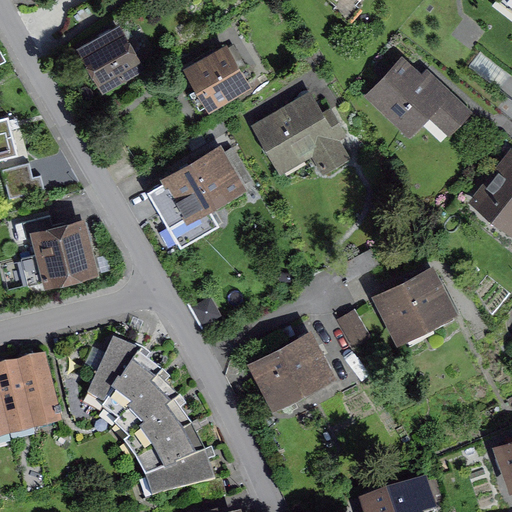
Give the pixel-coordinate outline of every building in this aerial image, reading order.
[(118,29),(84,49),(104,83),(138,63),(118,29)] [(206,60),(190,69),(200,86),(190,92),(199,109),(210,103),(210,104),(245,84),(224,49),(218,53),(214,47),(203,54),(206,60)] [(401,60),(369,94),(410,132),(429,111),(450,131),(468,112),(431,77),(426,82),(401,60)] [(310,94),(255,126),(277,164),(309,145),(324,171),(347,157),(329,127),(337,122),(329,110),(322,114),(310,94)] [(8,114),(0,116),(0,157),(18,153),(8,114)] [(218,149),(147,190),(180,248),(219,226),(207,205),(239,186),(238,185),(249,178),(231,147),(220,154),(218,149)] [(511,154),(475,200),(508,226),(511,221),(511,154)] [(33,176),(29,161),(2,168),(9,197),(44,189),(40,174),(33,176)] [(50,215),(16,223),(20,240),(37,235),(36,233),(53,229),(50,215)] [(53,229),(36,233),(37,235),(47,273),(68,268),(69,274),(92,268),(80,222),(53,229)] [(371,248),(344,262),(352,278),(379,264),(371,248)] [(429,270),(379,295),(400,336),(429,321),(432,326),(453,316),(429,270)] [(369,336),(353,310),(339,318),(355,344),(369,336)] [(308,334),(254,362),(273,398),(306,380),(309,386),(330,375),(308,334)] [(103,408),(141,349),(113,337),(84,402),(100,412),(103,408)] [(141,349),(103,408),(119,420),(162,372),(147,358),(147,353),(141,349)] [(20,363),(18,364),(36,434),(60,428),(43,357),(34,360),(33,357),(19,361),(20,363)] [(0,394),(11,440),(36,434),(18,364),(10,366),(9,363),(0,365),(0,394)] [(166,377),(162,372),(119,420),(114,425),(129,438),(178,397),(166,384),(166,377)] [(0,442),(11,440),(0,394),(0,442)] [(181,402),(178,397),(129,438),(124,442),(136,459),(191,425),(181,409),(181,402)] [(206,451),(191,425),(136,459),(146,476),(206,451)] [(511,441),(497,447),(511,486),(511,441)] [(215,479),(206,451),(146,476),(152,496),(215,479)] [(411,486),(363,502),(366,511),(419,511),(434,507),(424,479),(410,484),(411,486)]
